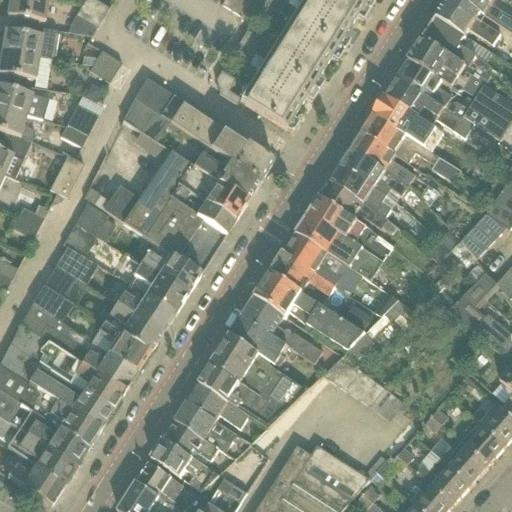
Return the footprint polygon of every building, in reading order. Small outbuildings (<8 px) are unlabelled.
[(28,0),(10,0),(7,19),(44,25),(47,3),(28,0)] [(91,0),(86,0),(82,8),(103,22),(110,11),(91,0)] [(226,0),(222,8),(221,8),(232,15),(240,0),(226,0)] [(242,21),(255,0),(240,0),(232,15),(242,21)] [(284,0),(267,0),(264,5),(279,14),(287,1),(284,0)] [(369,14),(346,0),(304,0),(304,2),(350,31),(357,20),(363,24),(369,14)] [(369,0),(346,0),(369,14),(375,4),(369,0)] [(481,17),(454,0),(453,0),(438,24),(465,42),(470,35),(492,50),(500,38),(478,23),(481,17)] [(490,12),(500,18),(511,26),(511,9),(497,0),(454,0),(481,17),(485,20),(490,12)] [(511,0),(497,0),(511,9),(511,0)] [(350,31),(304,2),(291,22),(344,55),(350,45),(344,41),(350,31)] [(279,14),(264,5),(256,18),(271,27),(279,14)] [(97,32),(103,22),(82,8),(75,19),(97,32)] [(344,55),(291,22),(278,42),(325,71),(332,60),(337,65),(344,55)] [(488,85),(491,80),(491,79),(494,80),(497,75),(490,70),(460,50),(465,42),(438,24),(425,44),(475,77),(488,85)] [(45,32),(44,39),(5,33),(2,55),(52,63),(54,63),(60,35),(45,32)] [(261,42),(247,33),(239,46),(253,55),(261,42)] [(325,71),(278,42),(266,62),(318,95),(324,86),(318,82),(325,71)] [(464,94),(475,77),(425,44),(411,65),(442,85),(442,84),(459,95),(464,94)] [(239,46),(231,59),(245,68),(253,55),(239,46)] [(112,61),(102,54),(89,75),(99,81),(112,61)] [(0,65),(0,77),(36,83),(35,90),(47,92),(52,63),(2,55),(0,65)] [(99,81),(109,87),(122,67),(112,61),(99,81)] [(318,95),(266,62),(253,83),(299,112),(306,102),(312,105),(318,95)] [(437,91),(442,85),(411,65),(399,83),(448,115),(463,124),(476,104),(469,100),(464,108),(458,106),(449,107),(448,107),(452,101),(437,91)] [(237,108),(240,104),(245,107),(292,137),(299,126),(293,123),(299,112),(253,83),(241,102),(229,94),(236,83),(222,74),(216,83),(219,97),(237,108)] [(170,127),(230,166),(261,186),(274,166),(147,82),(135,102),(170,127)] [(386,102),(433,132),(438,124),(466,142),(473,131),(463,124),(448,115),(399,83),(386,102)] [(87,98),(97,104),(103,93),(93,87),(87,98)] [(0,111),(26,119),(26,118),(44,124),(50,103),(0,88),(0,111)] [(511,106),(486,89),(476,104),(463,124),(473,131),(476,127),(502,144),(511,128),(511,106)] [(123,125),(135,134),(140,137),(141,136),(157,146),(170,127),(135,102),(123,125)] [(433,132),(386,102),(375,119),(444,165),(444,163),(451,153),(439,146),(441,145),(429,138),(433,132)] [(77,108),(71,119),(66,130),(87,141),(99,120),(77,108)] [(0,134),(5,136),(21,141),(20,141),(26,119),(0,111),(0,134)] [(363,137),(395,158),(410,167),(417,156),(436,168),(434,173),(455,186),(463,175),(444,163),(444,165),(375,119),(363,137)] [(82,152),(87,141),(66,130),(60,140),(82,152)] [(0,149),(0,177),(4,179),(13,160),(23,164),(31,145),(21,141),(5,136),(0,149)] [(85,201),(123,226),(122,228),(171,259),(171,261),(201,280),(225,241),(180,210),(190,196),(185,193),(185,192),(177,186),(189,169),(156,147),(157,146),(141,136),(140,137),(134,146),(163,165),(139,202),(120,189),(109,204),(91,192),(85,201)] [(417,179),(392,163),(395,158),(363,137),(352,153),(401,185),(409,192),(417,179)] [(403,200),(409,192),(401,185),(352,153),(342,169),(384,197),(392,202),(397,207),(402,199),(403,200)] [(190,169),(248,207),(261,186),(230,166),(225,174),(201,159),(196,167),(193,165),(190,169)] [(84,169),(75,165),(67,160),(50,194),(56,197),(50,209),(51,209),(52,209),(61,205),(63,201),(67,203),(84,169)] [(235,226),(248,207),(190,169),(189,169),(177,186),(185,192),(185,193),(190,196),(235,226)] [(384,197),(342,169),(332,185),(380,217),(387,222),(392,214),(397,207),(392,202),(384,197)] [(511,183),(488,217),(487,218),(508,231),(510,233),(511,231),(511,183)] [(321,201),(353,222),(357,217),(369,225),(369,224),(383,233),(385,230),(393,237),(398,231),(391,224),(387,222),(380,217),(332,185),(321,201)] [(225,241),(235,226),(190,196),(180,210),(225,241)] [(353,222),(321,201),(311,217),(348,242),(359,226),(353,222)] [(116,229),(106,222),(108,219),(87,207),(76,226),(98,240),(97,241),(106,247),(116,229)] [(38,208),(34,217),(23,211),(17,222),(39,233),(49,213),(38,208)] [(372,285),(377,277),(394,251),(359,226),(348,242),(311,217),(298,237),(359,278),(360,277),(372,285)] [(508,231),(487,218),(462,245),(462,246),(477,263),(478,262),(478,263),(508,231)] [(12,232),(33,243),(39,233),(17,222),(12,232)] [(85,261),(97,241),(98,240),(76,226),(63,248),(67,251),(85,261)] [(451,256),(452,254),(462,246),(462,245),(451,233),(438,244),(451,256)] [(347,297),(359,278),(298,237),(285,257),(336,291),(336,290),(347,297)] [(451,256),(438,244),(428,255),(439,267),(451,256)] [(477,263),(462,246),(452,254),(467,271),(477,263)] [(67,251),(55,270),(75,283),(87,263),(85,261),(67,251)] [(149,257),(144,264),(141,269),(188,300),(201,280),(171,261),(166,268),(149,257)] [(324,310),(336,291),(285,257),(272,277),(324,310)] [(0,263),(0,276),(12,283),(18,273),(0,263)] [(175,319),(188,300),(141,269),(134,279),(151,291),(146,298),(145,300),(175,319)] [(55,270),(43,291),(63,303),(75,283),(55,270)] [(503,281),(511,288),(511,272),(503,281)] [(12,283),(0,276),(0,290),(7,294),(12,283)] [(272,277),(256,301),(284,319),(287,315),(348,355),(366,338),(364,337),(345,324),(324,311),(324,310),(272,277)] [(449,314),(458,321),(474,334),(478,330),(487,320),(480,313),(476,310),(485,302),(498,287),(488,277),(487,278),(478,286),(471,292),(466,297),(455,308),(449,314)] [(511,288),(503,281),(498,287),(501,291),(511,303),(511,288)] [(129,288),(115,309),(162,339),(175,319),(145,300),(146,298),(129,288)] [(63,303),(43,291),(31,310),(51,323),(52,322),(63,303)] [(375,316),(382,321),(400,305),(388,297),(375,316)] [(284,319),(256,301),(244,321),(292,352),(315,368),(323,355),(295,336),(294,338),(279,328),(284,319)] [(162,339),(115,309),(109,319),(103,328),(119,339),(149,359),(162,339)] [(76,365),(125,397),(137,378),(107,359),(108,358),(52,322),(51,323),(31,310),(20,329),(60,355),(76,365)] [(373,322),(354,310),(345,324),(364,337),(373,322)] [(458,321),(449,314),(434,318),(447,331),(455,324),(458,321)] [(492,341),(511,359),(511,337),(490,317),(487,320),(478,330),(492,342),(492,341)] [(260,357),(281,371),(286,361),(282,358),(287,351),(291,354),(292,352),(244,321),(232,339),(260,357)] [(119,339),(103,328),(98,336),(114,348),(108,358),(107,359),(137,378),(149,359),(119,339)] [(48,375),(60,355),(20,329),(10,348),(41,369),(48,375)] [(376,347),(369,340),(366,338),(348,355),(350,355),(360,361),(376,347)] [(250,419),(269,431),(311,392),(281,371),(260,357),(232,339),(213,369),(243,388),(236,398),(243,402),(237,411),(250,419)] [(29,389),(36,377),(41,369),(10,348),(0,367),(0,370),(23,385),(29,389)] [(334,370),(326,380),(341,390),(355,369),(344,360),(334,370)] [(500,384),(501,385),(492,395),(511,412),(511,360),(506,368),(511,373),(500,384)] [(76,365),(69,377),(74,380),(69,388),(83,397),(113,416),(125,397),(76,365)] [(213,369),(201,388),(237,411),(243,402),(236,398),(243,388),(213,369)] [(351,397),(365,376),(355,369),(341,390),(351,397)] [(0,370),(0,395),(21,409),(31,415),(59,434),(88,453),(89,453),(101,435),(36,394),(29,389),(23,385),(0,370)] [(362,403),(375,384),(365,376),(351,397),(362,403)] [(36,377),(29,389),(36,394),(101,435),(113,416),(83,397),(79,403),(36,377)] [(478,390),(467,380),(461,387),(472,396),(478,390)] [(372,410),(385,392),(375,384),(362,403),(372,410)] [(236,430),(236,429),(242,433),(250,419),(237,411),(201,388),(188,407),(216,425),(220,420),(236,430)] [(0,422),(9,428),(21,409),(0,395),(0,422)] [(219,452),(227,457),(234,445),(239,448),(243,441),(216,425),(188,407),(177,425),(219,452)] [(511,420),(497,407),(490,416),(480,427),(507,450),(511,443),(511,420)] [(439,413),(432,420),(443,429),(449,422),(439,413)] [(31,415),(19,435),(27,440),(76,472),(88,453),(59,434),(31,415)] [(393,442),(407,423),(398,416),(383,435),(393,442)] [(437,437),(443,429),(432,420),(426,427),(437,437)] [(0,441),(1,442),(9,431),(10,429),(9,428),(0,422),(0,441)] [(165,443),(193,461),(196,456),(211,465),(219,452),(177,425),(165,443)] [(480,427),(470,438),(463,446),(489,470),(507,450),(480,427)] [(16,458),(64,491),(76,472),(27,440),(16,458)] [(165,443),(153,463),(181,481),(185,474),(200,484),(195,490),(203,495),(221,480),(193,461),(165,443)] [(463,446),(456,454),(451,450),(441,462),(472,489),(489,470),(463,446)] [(345,511),(352,505),(371,483),(318,449),(312,458),(298,450),(258,511),(345,511)] [(398,459),(408,468),(414,462),(404,453),(398,459)] [(8,481),(51,511),(64,491),(16,458),(11,466),(16,469),(8,481)] [(392,459),(377,476),(385,483),(388,486),(398,473),(402,476),(408,468),(398,459),(396,462),(392,459)] [(418,477),(428,485),(455,509),(472,489),(441,462),(430,474),(424,469),(418,477)] [(177,511),(187,511),(194,507),(187,501),(181,507),(175,504),(185,489),(150,467),(137,487),(177,511)] [(418,511),(451,511),(455,509),(428,485),(411,504),(411,505),(418,511)] [(177,511),(137,487),(120,511),(177,511)] [(369,492),(363,499),(374,508),(380,501),(369,492)] [(370,511),(374,508),(363,499),(357,506),(363,511),(370,511)] [(418,511),(411,505),(411,504),(408,501),(398,511),(418,511)]
